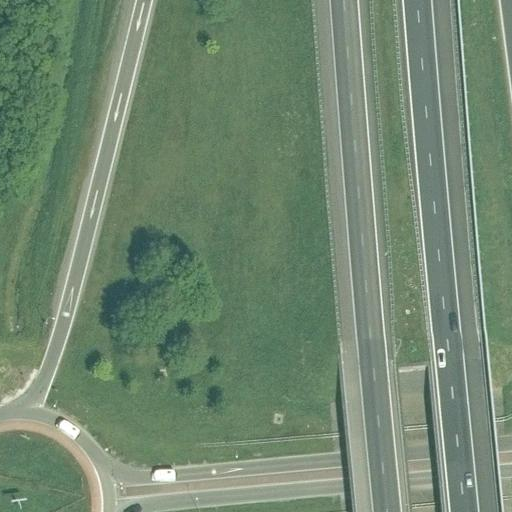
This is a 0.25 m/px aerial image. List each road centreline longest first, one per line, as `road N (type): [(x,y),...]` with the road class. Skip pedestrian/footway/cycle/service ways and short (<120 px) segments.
road 1 (motorway): [(463,511),(418,0)]
road 2 (motorway): [(342,0),(386,511)]
road 3 (motorway): [(144,0),(65,315),(26,414)]
road 4 (primary): [(511,445),(146,480),(103,476)]
road 5 (primary): [(129,511),(511,472)]
